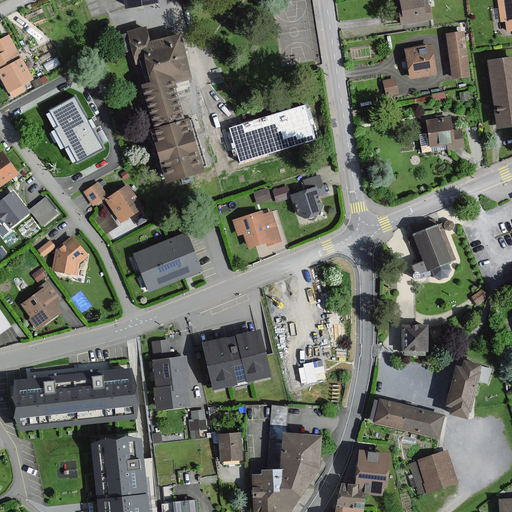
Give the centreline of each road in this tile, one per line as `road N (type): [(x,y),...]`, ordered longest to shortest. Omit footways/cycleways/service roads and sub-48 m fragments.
road 1 (residential): [(313,511),(346,443),(363,374),(361,235)]
road 2 (residential): [(135,324),(101,247),(0,124)]
road 3 (residential): [(361,235),(135,324)]
road 4 (residential): [(361,235),(326,0)]
road 5 (residential): [(511,171),(361,235)]
road 6 (residential): [(135,324),(0,362)]
